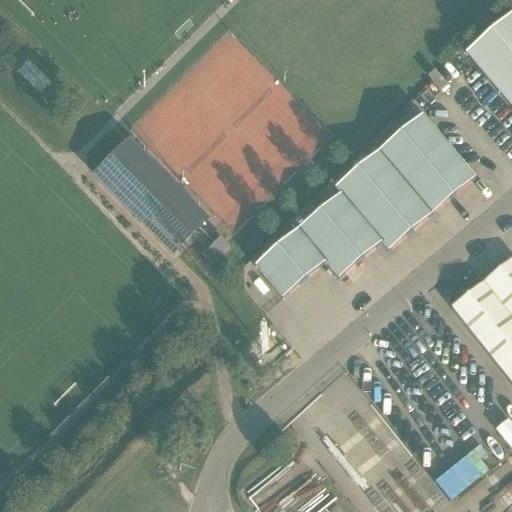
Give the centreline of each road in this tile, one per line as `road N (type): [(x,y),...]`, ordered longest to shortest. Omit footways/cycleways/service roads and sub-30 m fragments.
road 1 (unclassified): [(205,511),(227,445),(511,203)]
road 2 (unknown): [(286,396),(372,511)]
